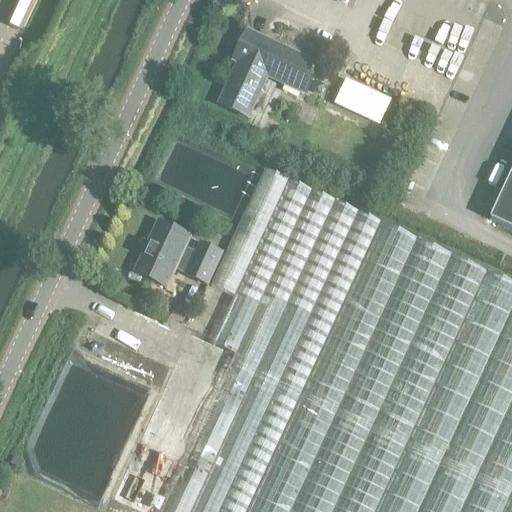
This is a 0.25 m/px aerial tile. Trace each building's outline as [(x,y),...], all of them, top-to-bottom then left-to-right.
[(248,119),(266,78),(306,96),(319,67),(249,35),(235,64),(239,66),(220,107),(248,119)] [(347,83),(335,107),(381,128),(392,104),(347,83)] [(511,141),(476,219),(511,235),(511,141)] [(163,511),(511,511),(511,288),(266,174),(212,290),(235,301),(213,348),(235,359),(163,511)] [(167,291),(176,270),(187,275),(186,279),(207,288),(221,257),(200,248),(196,256),(185,251),(190,240),(159,226),(136,277),(167,291)]
